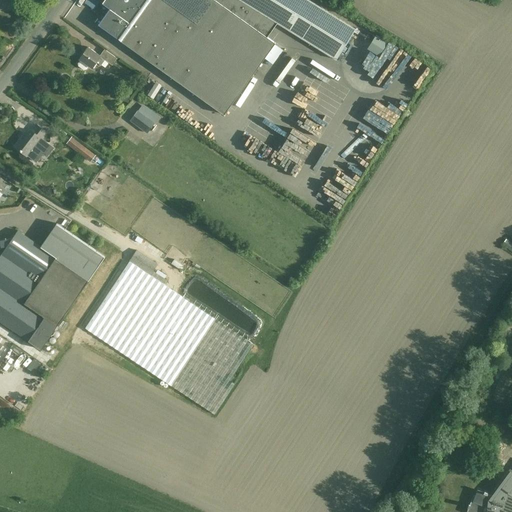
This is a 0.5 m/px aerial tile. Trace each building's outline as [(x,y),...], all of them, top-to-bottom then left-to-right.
[(236,99),(256,70),(276,43),(267,37),(277,23),(337,60),(345,47),(356,29),(308,0),(104,0),(103,3),(102,3),(110,9),(98,24),(224,115),(236,99)] [(368,55),(373,40),(367,38),(361,53),(368,55)] [(100,56),(89,47),(80,59),(81,60),(78,63),(79,66),(84,70),(86,69),(89,66),(92,68),(97,62),(101,65),(105,60),(112,65),(117,58),(105,50),(100,56)] [(366,56),(354,76),(365,83),(377,63),(366,56)] [(256,105),(251,120),(293,146),(289,152),(302,160),(313,123),(309,117),(297,110),(311,113),(317,118),(328,111),(331,101),(326,95),(342,99),(344,90),(341,85),(332,82),(334,75),(319,66),(316,68),(313,64),(312,66),(309,74),(306,73),(299,78),(294,85),(297,77),(289,72),(285,77),(278,75),(262,102),(265,107),(256,105)] [(163,98),(160,97),(163,89),(155,87),(151,99),(161,102),(163,98)] [(118,98),(128,101),(130,92),(120,90),(118,98)] [(143,104),(138,111),(155,123),(160,116),(143,104)] [(343,143),(314,195),(339,209),(389,120),(366,107),(354,128),(366,135),(365,138),(353,132),(349,138),(355,141),(351,148),(343,143)] [(147,133),(155,123),(138,111),(131,121),(147,133)] [(23,141),(21,139),(15,147),(37,164),(44,155),(48,158),(54,150),(42,140),(47,133),(36,125),(32,131),(31,130),(23,141)] [(250,133),(241,134),(241,143),(250,143),(250,133)] [(73,136),(68,143),(80,152),(85,145),(73,136)] [(18,231),(0,256),(0,320),(41,349),(105,257),(57,223),(41,247),(18,231)] [(511,242),(506,239),(502,244),(511,251),(511,242)] [(137,250),(130,261),(135,264),(134,264),(150,275),(157,264),(137,250)] [(150,275),(134,264),(130,261),(85,328),(215,414),(235,384),(230,381),(254,344),(150,275)] [(14,360),(25,366),(31,356),(19,350),(14,360)] [(24,382),(17,387),(21,391),(18,394),(22,399),(31,390),(24,382)] [(511,511),(511,494),(510,493),(511,490),(511,471),(511,472),(511,471),(511,469),(509,474),(492,496),(487,494),(488,493),(485,492),(484,492),(478,490),(476,496),(476,497),(474,501),(478,503),(479,503),(483,505),(484,505),(489,507),(487,511),(511,511)]
